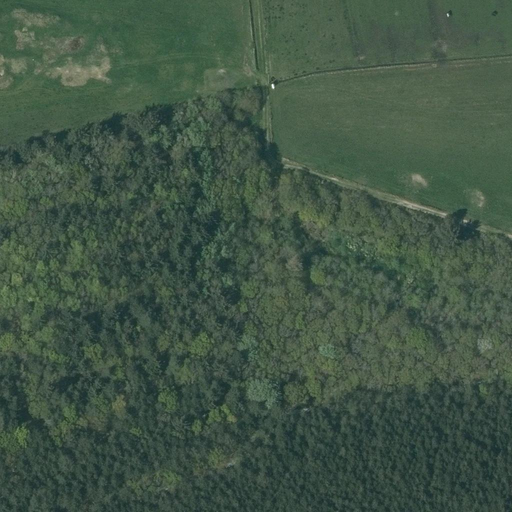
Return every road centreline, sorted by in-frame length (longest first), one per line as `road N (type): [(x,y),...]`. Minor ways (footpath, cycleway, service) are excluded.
road 1 (track): [(279,163),(511,239)]
road 2 (track): [(279,163),(260,0)]
